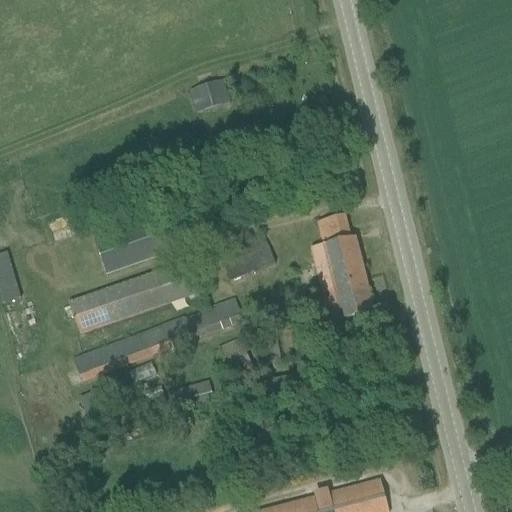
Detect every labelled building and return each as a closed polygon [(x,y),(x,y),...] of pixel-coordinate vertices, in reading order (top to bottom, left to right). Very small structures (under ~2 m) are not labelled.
[(223,84),(191,94),(197,116),(230,106),(223,84)] [(192,205),(94,238),(107,277),(187,250),(185,244),(204,238),(192,205)] [(81,231),(91,228),(87,217),(77,221),(81,231)] [(264,238),(220,255),(231,283),(275,265),(264,238)] [(328,320),(340,317),(341,323),(374,315),(355,240),(350,241),(325,247),(311,250),(324,302),(328,320)] [(0,253),(0,305),(19,300),(6,252),(0,253)] [(190,262),(69,304),(80,338),(202,295),(190,262)] [(155,329),(73,360),(83,385),(244,325),(234,299),(202,311),(203,314),(156,331),(155,329)] [(308,346),(304,330),(285,334),(289,350),(308,346)] [(217,351),(230,381),(253,371),(240,341),(217,351)] [(337,353),(340,367),(374,359),(372,351),(364,353),(352,355),(351,350),(337,353)] [(317,383),(325,382),(321,364),(314,365),(317,383)] [(266,384),(269,397),(308,389),(305,376),(266,384)] [(97,452),(94,436),(83,438),(86,454),(97,452)] [(78,471),(87,470),(86,459),(77,461),(78,471)] [(387,511),(380,484),(274,511),(387,511)] [(73,496),(54,499),(56,511),(76,508),(73,496)]
